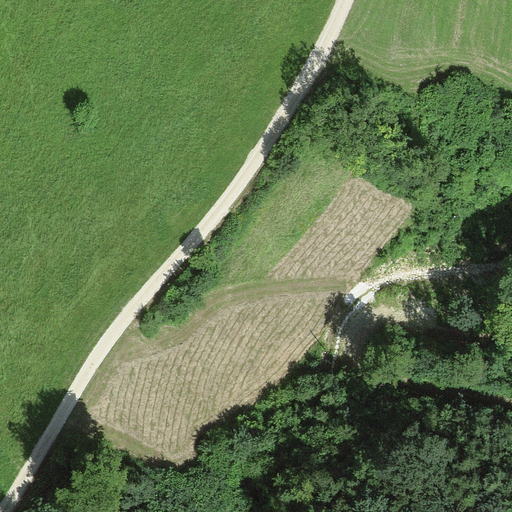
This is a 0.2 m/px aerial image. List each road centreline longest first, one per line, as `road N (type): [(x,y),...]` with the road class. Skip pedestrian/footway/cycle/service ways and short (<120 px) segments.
road 1 (track): [(1,511),(109,331),(216,211),(304,80),(339,0)]
road 2 (track): [(511,337),(468,341),(386,322),(351,331),(353,353),(395,379),(511,407)]
